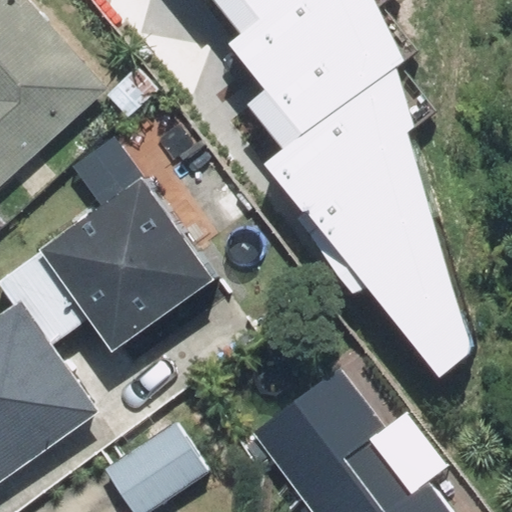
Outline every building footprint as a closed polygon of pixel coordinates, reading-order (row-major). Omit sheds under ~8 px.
[(0,0),(0,193),(118,87),(37,0),(0,0)] [(375,0),(211,0),(243,33),(230,42),(262,88),(241,102),(282,150),(405,58),(375,0)] [(414,126),(397,71),(264,163),(438,379),(470,352),(406,135),(414,126)] [(159,178),(55,249),(128,353),(231,281),(159,178)] [(0,482),(107,408),(31,300),(0,321),(0,482)] [(384,427),(343,371),(258,432),(315,511),(453,511),(432,482),(449,470),(407,411),(384,427)] [(114,470),(140,511),(157,511),(216,475),(184,426),(114,470)]
